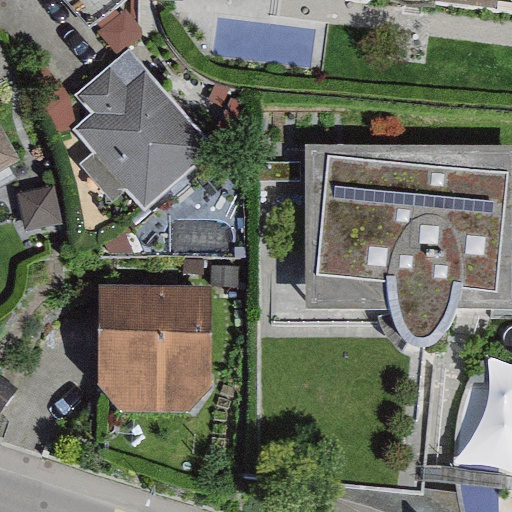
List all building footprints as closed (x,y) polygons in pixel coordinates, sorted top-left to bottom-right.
[(332,0),(331,12),(499,33),(502,0),(332,0)] [(0,185),(21,174),(0,135),(0,56),(1,57),(0,55),(0,185)] [(223,163),(137,64),(88,107),(107,128),(88,144),(156,222),(223,163)] [(511,157),(306,158),(307,326),(391,325),(394,338),(400,352),(407,360),(414,365),(418,367),(424,368),(430,368),(435,365),(442,361),(450,351),(457,339),(461,325),(511,324),(511,157)] [(18,201),(26,238),(65,229),(57,192),(18,201)] [(218,299),(108,300),(106,401),(137,428),(198,429),(226,408),(218,299)] [(511,511),(511,368),(467,368),(464,511),(511,511)]
